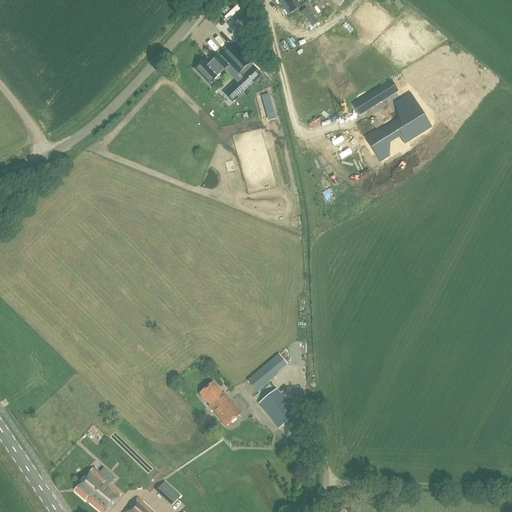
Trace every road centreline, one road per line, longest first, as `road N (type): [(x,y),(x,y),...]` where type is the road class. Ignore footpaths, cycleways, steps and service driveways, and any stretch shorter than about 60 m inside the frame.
road 1 (unclassified): [(208,0),(93,127),(50,156),(0,175)]
road 2 (unknown): [(264,0),(292,44),(333,39),(441,135)]
road 3 (unclassified): [(312,511),(339,493),(370,488),(511,488)]
